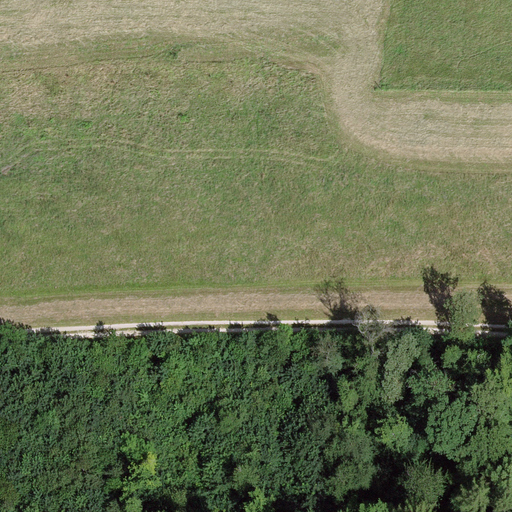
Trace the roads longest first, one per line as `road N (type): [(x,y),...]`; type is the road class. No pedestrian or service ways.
road 1 (track): [(0,340),(128,331),(511,333)]
road 2 (track): [(0,56),(346,33),(380,19),(383,0)]
